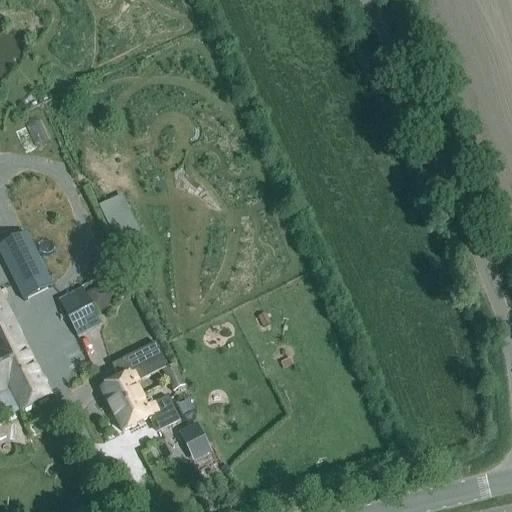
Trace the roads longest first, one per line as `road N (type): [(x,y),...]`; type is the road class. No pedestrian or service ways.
road 1 (unclassified): [(386,0),(495,257),(511,343)]
road 2 (tertiary): [(391,511),(511,482)]
